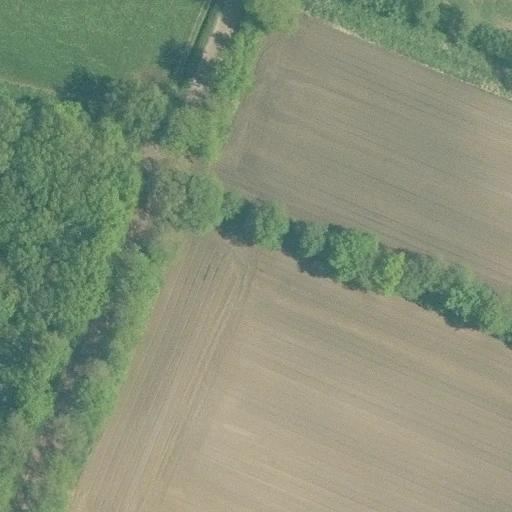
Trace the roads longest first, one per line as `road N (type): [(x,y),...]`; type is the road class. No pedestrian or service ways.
road 1 (track): [(173,155),(25,511)]
road 2 (track): [(0,116),(173,155)]
road 3 (track): [(237,0),(173,155)]
